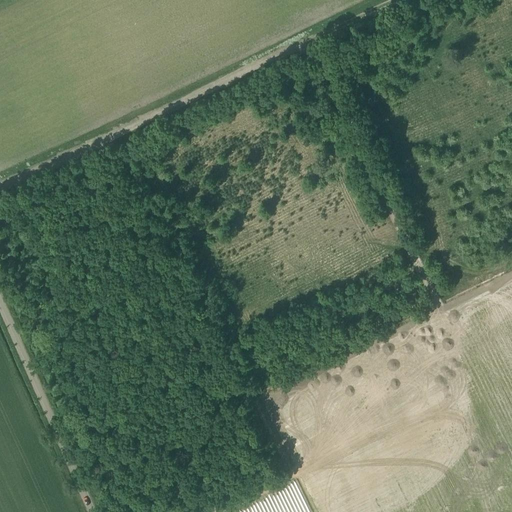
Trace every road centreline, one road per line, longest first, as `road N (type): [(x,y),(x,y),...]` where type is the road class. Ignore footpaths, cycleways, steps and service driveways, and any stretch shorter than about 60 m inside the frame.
road 1 (track): [(406,0),(0,189)]
road 2 (unclassified): [(93,511),(0,295)]
